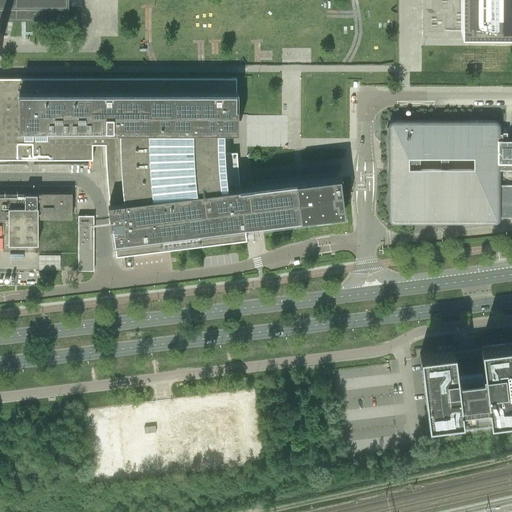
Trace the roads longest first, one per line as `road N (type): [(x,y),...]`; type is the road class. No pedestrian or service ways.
road 1 (unclassified): [(0,398),(380,350),(420,332),(511,320)]
road 2 (secondary): [(0,364),(511,301)]
road 3 (unclassified): [(0,298),(234,269),(368,239)]
road 4 (secondary): [(339,296),(0,338)]
road 5 (unclassified): [(365,144),(367,112),(380,100),(511,100)]
